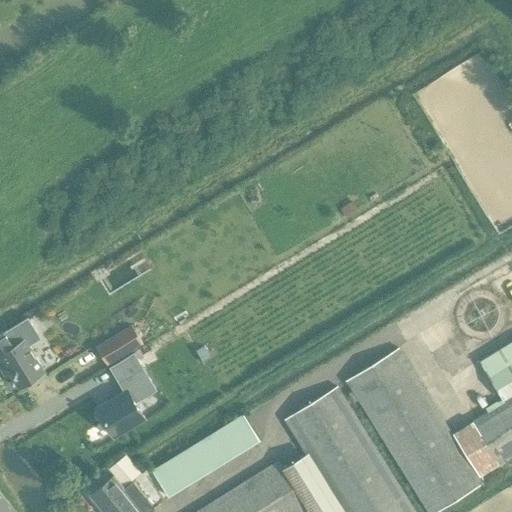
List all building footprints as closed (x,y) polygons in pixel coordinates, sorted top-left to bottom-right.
[(28,317),(0,333),(0,368),(5,365),(19,387),(45,371),(29,346),(41,339),(28,317)] [(131,324),(97,345),(108,364),(143,344),(131,324)] [(504,401),(473,421),(500,464),(511,456),(511,339),(479,361),(490,377),(504,401)] [(428,511),(435,511),(483,483),(398,348),(346,381),(428,511)] [(97,410),(93,412),(101,424),(104,422),(114,439),(147,419),(137,402),(157,390),(134,351),(109,367),(123,389),(94,406),(97,410)] [(285,420),(306,454),(342,511),(416,511),(337,387),(285,420)] [(168,495),(259,439),(243,414),(152,470),(168,495)] [(342,511),(306,454),(283,468),(310,511),(342,511)] [(196,511),(310,511),(283,468),(278,460),(196,511)] [(148,511),(154,507),(145,496),(146,496),(133,480),(124,488),(114,476),(90,495),(104,511),(148,511)]
